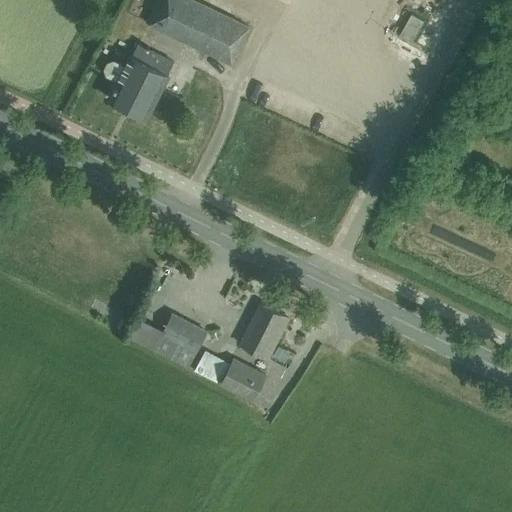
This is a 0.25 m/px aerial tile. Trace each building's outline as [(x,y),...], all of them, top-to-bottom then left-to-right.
[(249,27),(193,0),(162,0),(156,11),(153,10),(146,23),(231,64),(249,27)] [(412,42),(424,21),(411,14),(400,35),(412,42)] [(173,62),(155,53),(138,45),(132,56),(130,56),(125,66),(114,60),(107,63),(104,69),(106,76),(117,81),(108,98),(148,118),(169,75),(167,74),(173,62)] [(268,358),(270,354),(288,318),(261,305),(243,340),(241,344),(268,358)] [(197,354),(209,332),(172,312),(161,335),(197,354)] [(253,400),(266,375),(234,359),(221,384),(253,400)]
